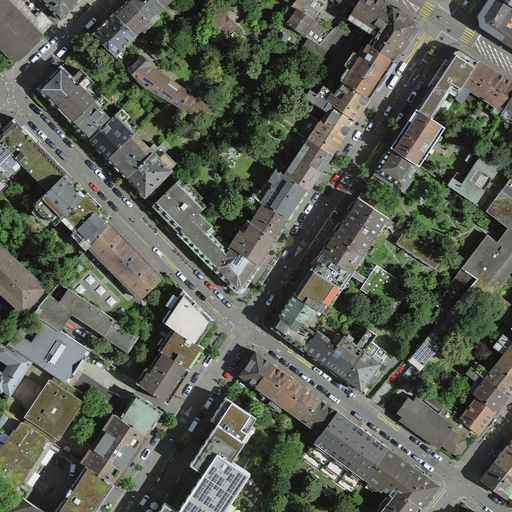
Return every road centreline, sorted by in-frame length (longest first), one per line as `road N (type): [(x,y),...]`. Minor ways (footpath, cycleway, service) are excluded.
road 1 (unclassified): [(245,325),(461,0)]
road 2 (residential): [(245,325),(18,97)]
road 3 (residential): [(245,325),(461,482)]
road 4 (unclassified): [(123,511),(245,325)]
road 5 (residential): [(18,97),(112,0)]
road 6 (unknown): [(511,64),(410,0)]
